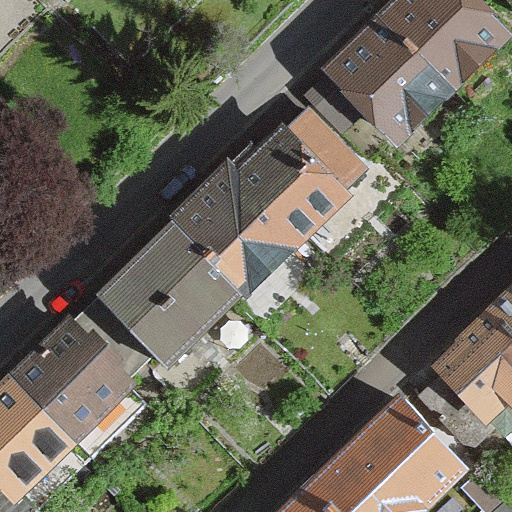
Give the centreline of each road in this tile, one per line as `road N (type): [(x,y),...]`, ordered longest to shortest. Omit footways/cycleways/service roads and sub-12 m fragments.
road 1 (unclassified): [(0,322),(336,0)]
road 2 (residential): [(244,511),(511,257)]
